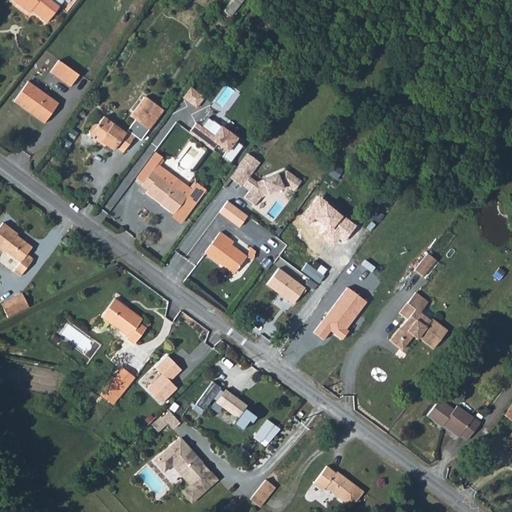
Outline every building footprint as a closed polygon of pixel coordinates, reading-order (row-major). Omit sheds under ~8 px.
[(33,11),(48,23),(61,7),(52,0),(14,0),(31,13),(33,11)] [(227,0),(221,9),(229,14),(236,3),(238,0),(227,0)] [(58,60),(49,72),(69,87),(78,75),(58,60)] [(28,82),(13,102),(44,124),(58,104),(28,82)] [(191,87),(183,98),(197,109),(205,98),(191,87)] [(99,141),(105,146),(112,151),(115,147),(123,153),(134,136),(140,140),(163,110),(145,96),(130,116),(135,120),(125,133),(103,117),(97,124),(93,125),(88,132),(88,137),(98,144),(99,141)] [(197,122),(189,133),(214,151),(219,144),(229,151),(224,157),(231,162),(245,143),(210,117),(203,126),(197,122)] [(142,181),(163,153),(156,148),(136,176),(142,181)] [(174,211),(192,188),(164,166),(170,158),(163,153),(142,181),(141,182),(147,187),(146,188),(162,200),(161,202),(174,211)] [(259,163),(247,154),(230,178),(241,186),(243,184),(250,189),(244,198),(254,205),(260,198),(259,196),(267,193),(268,195),(283,188),(281,184),(284,182),(294,190),(301,181),(286,170),(277,174),(256,183),(249,177),(259,163)] [(196,183),(192,188),(174,211),(171,215),(181,222),(205,190),(196,183)] [(227,201),(219,212),(239,227),(247,215),(227,201)] [(11,225),(2,218),(0,220),(0,245),(3,248),(5,246),(20,258),(13,268),(20,273),(33,256),(26,250),(31,243),(10,226),(11,225)] [(225,262),(237,270),(248,254),(232,243),(234,239),(219,229),(205,249),(224,263),(225,262)] [(427,253),(414,270),(423,277),(436,260),(427,253)] [(281,269),(269,285),(295,304),(307,288),(281,269)] [(346,286),(312,332),(322,340),(331,329),(334,331),(333,332),(342,339),(348,331),(345,328),(366,301),(346,286)] [(0,305),(3,312),(25,301),(18,287),(0,295),(0,305)] [(413,334),(417,337),(432,348),(445,330),(429,319),(428,321),(419,313),(426,303),(414,292),(397,313),(405,319),(389,340),(400,350),(412,336),(413,334)] [(142,316),(115,295),(101,314),(128,334),(127,336),(134,342),(146,325),(139,320),(142,316)] [(173,382),(184,370),(176,363),(174,366),(163,357),(156,365),(164,373),(173,382)] [(122,368),(107,388),(121,398),(136,378),(122,368)] [(173,382),(164,373),(149,388),(164,403),(179,388),(173,382)] [(244,419),(240,425),(249,430),(255,421),(247,415),(252,407),(230,392),(229,395),(225,393),(226,391),(218,386),(200,413),(208,418),(219,402),(244,419)] [(441,428),(442,427),(444,425),(460,436),(467,441),(480,424),(456,407),(453,411),(439,400),(426,417),(441,428)] [(161,416),(151,425),(158,432),(167,424),(161,416)] [(267,420),(254,439),(267,447),(280,429),(267,420)] [(444,425),(442,427),(458,438),(460,436),(444,425)] [(184,490),(193,501),(217,478),(178,438),(159,457),(169,467),(171,465),(173,463),(192,482),(190,484),(184,490)] [(476,455),(487,463),(497,448),(486,440),(476,455)] [(169,467),(159,457),(153,462),(163,472),(169,467)] [(171,465),(190,484),(192,482),(173,463),(171,465)] [(322,488),(350,508),(361,491),(338,474),(336,476),(323,467),(309,485),(319,492),(322,488)] [(266,499),(273,490),(262,483),(256,492),(266,499)] [(193,501),(184,490),(182,492),(192,502),(193,501)] [(256,492),(248,503),(258,511),(266,499),(256,492)]
